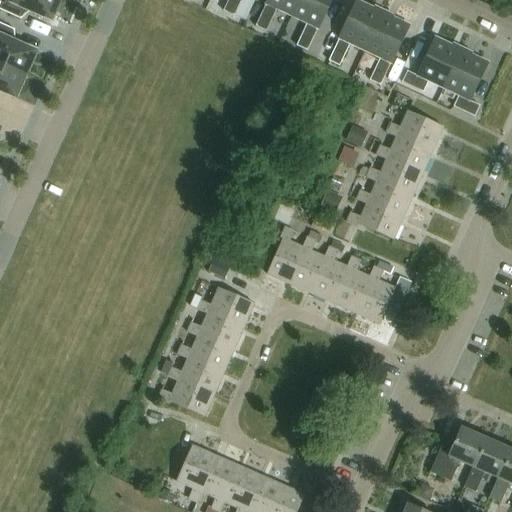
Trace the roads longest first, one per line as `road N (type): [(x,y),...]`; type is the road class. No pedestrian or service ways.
road 1 (residential): [(360,489),(227,432),(267,327),(278,311),(306,314),(418,361)]
road 2 (residential): [(111,0),(0,261)]
road 3 (residential): [(418,361),(511,143)]
road 4 (residential): [(360,489),(418,361)]
